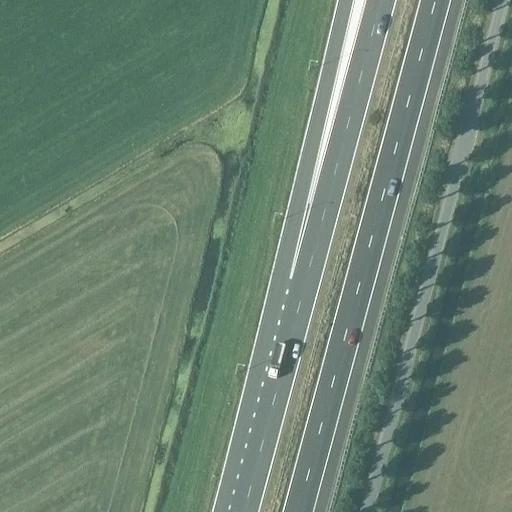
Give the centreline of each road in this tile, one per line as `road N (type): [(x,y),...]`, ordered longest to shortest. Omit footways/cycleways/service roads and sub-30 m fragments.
road 1 (motorway): [(298,511),(437,0)]
road 2 (unclassified): [(366,511),(504,0)]
road 3 (motorway): [(379,0),(304,280)]
road 4 (motorway): [(355,0),(304,280)]
road 5 (motorway): [(304,280),(242,511)]
